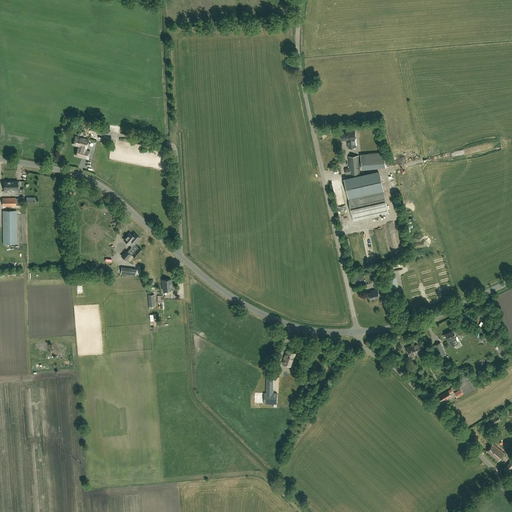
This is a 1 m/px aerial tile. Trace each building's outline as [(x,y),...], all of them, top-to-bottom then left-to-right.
[(109,136),(110,130),(109,130),(110,127),(93,122),(91,130),(97,132),(97,133),(109,136)] [(348,139),(348,143),(348,148),(356,147),(356,145),(357,145),(357,138),(355,138),(355,131),(344,132),(344,133),(341,133),(342,140),(348,139)] [(75,136),(73,145),(79,146),(78,149),(76,155),(88,159),(90,152),(85,150),(86,148),(89,140),(75,136)] [(362,169),(385,167),(384,153),(361,155),(362,169)] [(359,155),(348,156),(349,168),(345,169),(346,174),(350,174),(360,173),(359,155)] [(357,180),(357,179),(346,181),(347,187),(374,183),(375,185),(377,184),(376,177),(357,180)] [(354,221),(388,213),(383,188),(348,195),(354,221)] [(18,203),(18,198),(16,198),(3,198),(3,206),(16,206),(16,203),(18,203)] [(3,244),(17,244),(16,211),(3,211),(3,244)] [(378,229),(376,230),(378,243),(379,243),(380,247),(386,246),(382,228),(378,229)] [(132,235),(130,233),(123,240),(132,247),(135,244),(140,238),(134,233),(132,235)] [(136,258),(143,251),(138,247),(132,255),(136,258)] [(126,260),(130,255),(126,251),(122,256),(126,260)] [(136,276),(137,269),(121,267),(121,274),(136,276)] [(398,285),(396,276),(389,277),(391,288),(398,286),(398,285)] [(163,291),(172,290),(171,279),(162,280),(163,291)] [(385,291),(384,285),(379,286),(379,289),(377,290),(371,291),(372,292),(369,293),(371,299),(379,297),(378,293),(380,292),(385,291)] [(457,342),(455,337),(456,336),(453,330),(445,334),(448,340),(449,340),(452,346),(455,345),(456,347),(461,345),(459,341),(457,342)] [(419,353),(422,352),(419,343),(407,348),(410,356),(419,353)] [(446,354),(440,343),(435,345),(433,346),(437,355),(440,354),(441,357),(442,359),(445,357),(446,359),(449,358),(447,356),(446,356),(446,355),(446,354)] [(292,366),(295,353),(286,351),(283,364),(292,366)] [(273,393),(274,374),(266,374),(266,393),(255,393),(254,403),(277,404),(277,393),(273,393)] [(454,392),(453,391),(455,389),(453,386),(451,388),(451,389),(448,391),(439,397),(442,401),(451,396),(450,394),(454,392)] [(457,398),(463,394),(460,390),(454,393),(457,398)] [(491,426),(500,420),(497,414),(487,420),(491,426)] [(498,462),(505,454),(493,444),(486,452),(498,462)] [(509,475),(511,471),(511,459),(503,469),(509,475)]
